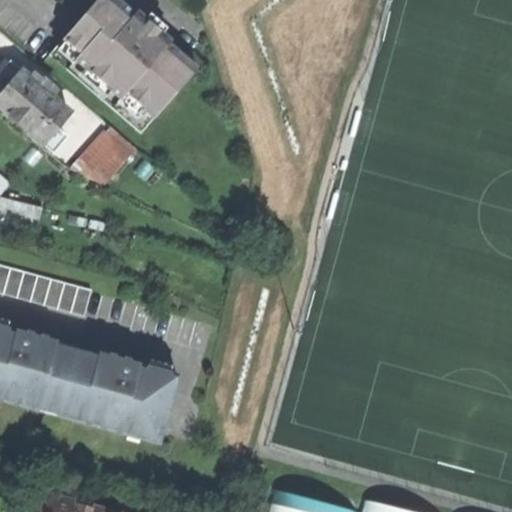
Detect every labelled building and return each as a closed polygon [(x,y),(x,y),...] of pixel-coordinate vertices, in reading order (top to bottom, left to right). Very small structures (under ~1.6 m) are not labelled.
[(97,0),(80,21),(65,38),(82,53),(77,59),(121,97),(126,92),(155,117),(196,68),(168,44),(171,41),(137,12),(135,15),(117,0),(97,0)] [(142,132),(155,117),(126,92),(121,97),(77,59),(82,53),(65,38),(51,54),(142,132)] [(0,100),(0,105),(44,143),(70,113),(24,73),(11,88),(0,100)] [(74,160),(101,186),(137,149),(110,123),(74,160)] [(0,294),(85,318),(92,291),(0,265),(0,294)] [(57,343),(0,327),(0,399),(13,403),(39,410),(42,399),(82,410),(79,421),(103,428),(127,435),(130,424),(162,432),(177,377),(99,355),(96,366),(54,354),(57,343)] [(99,355),(57,343),(54,354),(96,366),(99,355)] [(39,410),(79,421),(82,410),(42,399),(39,410)] [(159,443),(162,432),(130,424),(127,435),(159,443)] [(41,494),(37,511),(38,511),(49,511),(54,498),(41,494)] [(432,511),(361,497),(358,511),(432,511)] [(106,511),(54,498),(49,511),(38,511),(37,511),(36,511),(106,511)]
